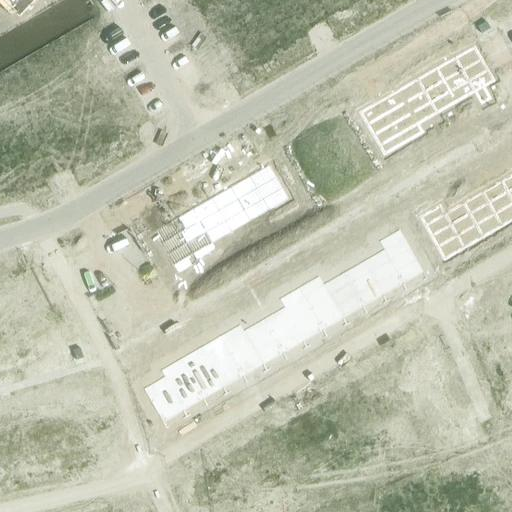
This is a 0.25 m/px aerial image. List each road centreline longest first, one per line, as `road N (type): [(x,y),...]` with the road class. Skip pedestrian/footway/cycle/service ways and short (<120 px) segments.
road 1 (residential): [(7,511),(146,474),(511,249)]
road 2 (tertiary): [(440,0),(197,142)]
road 3 (tertiary): [(197,142),(84,208),(0,240)]
road 4 (residential): [(197,142),(118,0)]
